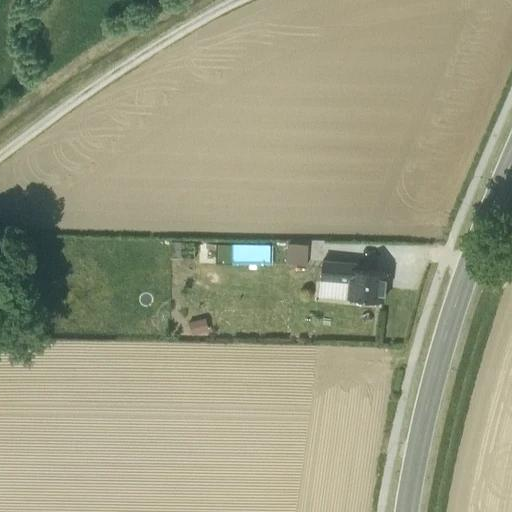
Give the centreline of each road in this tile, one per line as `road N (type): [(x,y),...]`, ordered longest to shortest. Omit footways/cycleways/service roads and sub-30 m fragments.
road 1 (tertiary): [(406,511),(435,372),(511,160)]
road 2 (track): [(0,155),(95,81),(225,0)]
